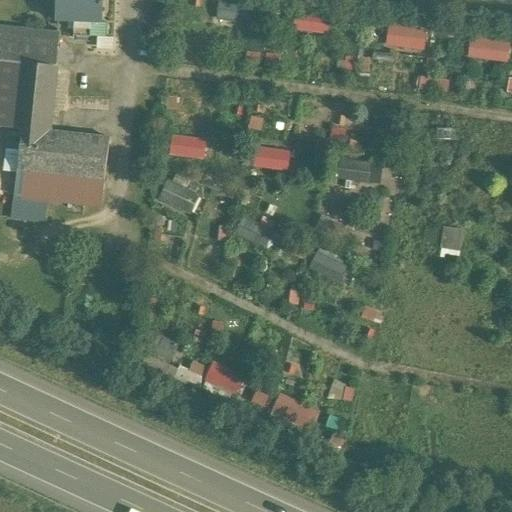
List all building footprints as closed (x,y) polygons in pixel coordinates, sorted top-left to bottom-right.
[(60,0),(57,20),(75,21),(75,36),(91,37),(92,22),(103,22),(105,0),(60,0)] [(219,2),(217,22),(252,25),(254,5),(219,2)] [(297,12),(294,29),(327,35),(330,17),(297,12)] [(390,26),(387,47),(425,53),(428,32),(390,26)] [(0,60),(57,66),(61,34),(0,27),(0,60)] [(511,44),(472,40),(469,59),(510,65),(511,50),(511,44)] [(0,126),(23,130),(50,132),(50,131),(57,66),(0,60),(0,126)] [(23,130),(18,172),(36,174),(87,180),(105,182),(110,138),(50,131),(50,132),(23,130)] [(208,141),(174,137),(171,156),(205,160),(208,141)] [(258,149),(255,168),(290,173),(293,154),(258,149)] [(340,161),(337,179),(372,184),(375,167),(340,161)] [(18,172),(14,196),(33,198),(36,174),(18,172)] [(12,218),(45,221),(48,200),(84,203),(87,180),(36,174),(33,198),(14,196),(12,218)] [(87,180),(84,203),(102,205),(105,182),(87,180)] [(169,183),(160,200),(191,216),(200,198),(169,183)] [(244,219),(235,237),(267,252),(275,234),(244,219)] [(441,246),(461,247),(462,226),(442,226),(441,246)] [(317,255),(310,271),(339,285),(348,268),(317,255)] [(379,321),(383,310),(365,304),(361,315),(379,321)] [(149,333),(140,353),(170,366),(179,346),(149,333)] [(216,365),(207,383),(238,398),(247,379),(216,365)] [(281,396),(272,415),(312,434),(321,414),(281,396)]
